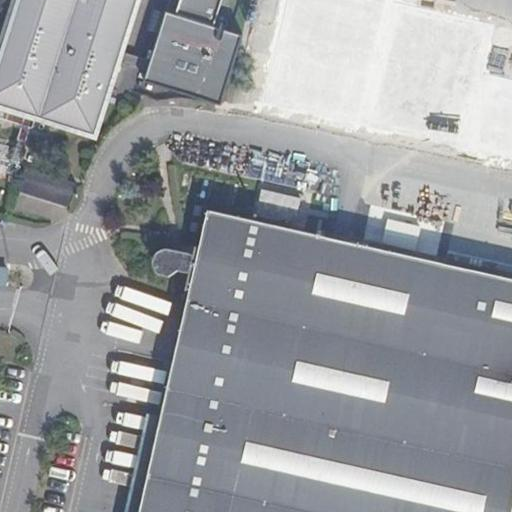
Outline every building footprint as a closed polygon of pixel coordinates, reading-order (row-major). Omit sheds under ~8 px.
[(33,0),(11,99),(126,123),(143,47),(145,37),(153,0),(33,0)] [(173,51),(170,61),(249,81),(264,8),(235,1),(235,0),(183,0),(175,41),(173,51)] [(175,41),(145,37),(143,47),(173,51),(175,41)] [(510,511),(511,506),(511,274),(204,205),(197,236),(189,234),(186,247),(195,249),(190,270),(181,268),(179,279),(187,281),(136,511),(510,511)] [(161,267),(173,269),(178,266),(178,251),(175,246),(167,246),(158,251),(157,260),(161,267)]
